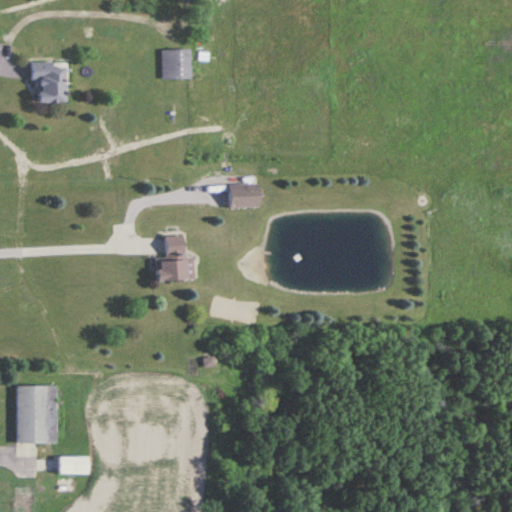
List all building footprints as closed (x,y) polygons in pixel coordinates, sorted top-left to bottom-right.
[(187,50),(160,50),(160,80),(187,80),(187,50)] [(63,103),(63,63),(29,63),(29,81),(36,81),(36,103),(63,103)] [(258,185),(228,185),(228,208),(258,208),(258,185)] [(154,283),(185,282),(183,237),(163,238),(163,261),(154,261),(154,283)] [(15,445),(56,445),(56,386),(15,386),(15,445)] [(86,474),(86,458),(58,458),(58,474),(86,474)]
